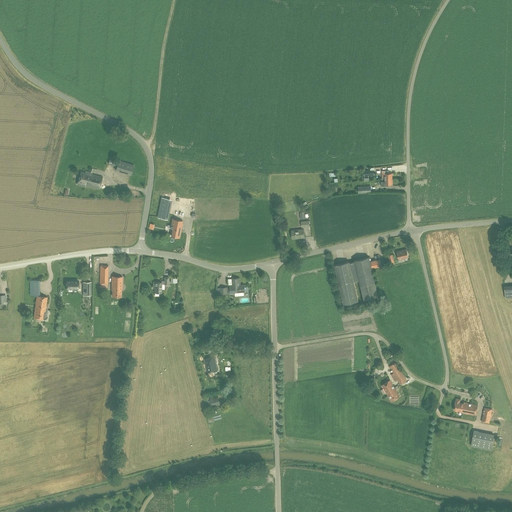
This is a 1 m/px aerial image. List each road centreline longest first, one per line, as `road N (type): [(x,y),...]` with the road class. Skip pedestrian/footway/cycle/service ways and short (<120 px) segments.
road 1 (tertiary): [(139,251),(151,172),(143,144),(30,78),(0,39)]
road 2 (tertiary): [(278,511),(271,263)]
road 3 (unclassified): [(408,230),(411,85),(449,0)]
road 4 (tertiary): [(271,263),(408,230)]
road 5 (tertiary): [(0,266),(139,251)]
road 6 (tertiary): [(271,263),(224,269),(139,251)]
